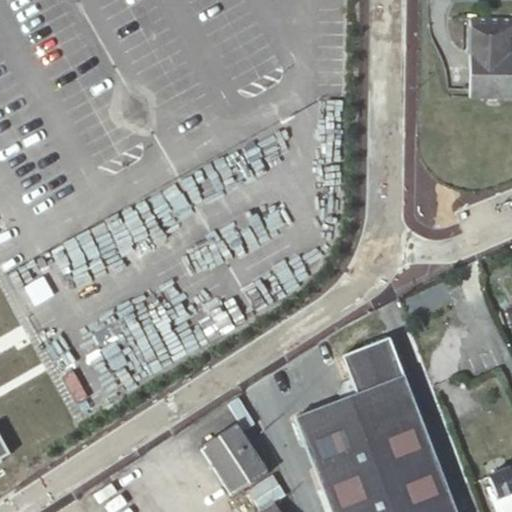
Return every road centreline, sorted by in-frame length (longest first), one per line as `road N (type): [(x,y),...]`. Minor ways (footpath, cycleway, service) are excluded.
road 1 (tertiary): [(15,511),(383,275)]
road 2 (tertiary): [(389,0),(383,275)]
road 3 (tertiary): [(383,275),(511,213)]
road 4 (unknown): [(460,235),(467,284),(439,370)]
